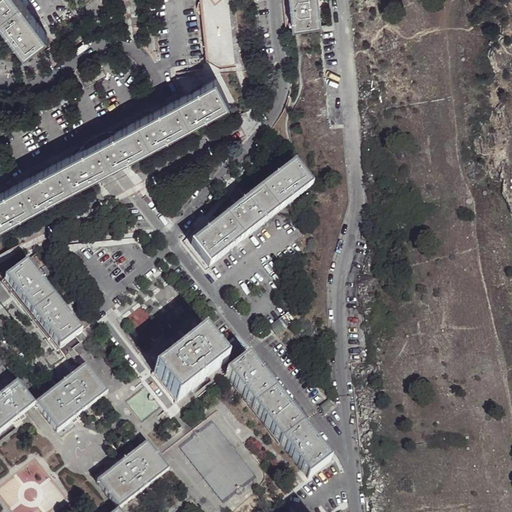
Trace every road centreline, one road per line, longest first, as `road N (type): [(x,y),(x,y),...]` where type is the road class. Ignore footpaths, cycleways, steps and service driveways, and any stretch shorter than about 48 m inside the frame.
road 1 (residential): [(339,0),(360,196),(340,301),(350,456)]
road 2 (residential): [(171,239),(350,456)]
road 3 (residential): [(277,0),(281,101),(171,239)]
road 4 (residential): [(155,71),(158,97),(24,166)]
road 5 (residential): [(0,81),(60,70),(100,46),(142,55),(155,71)]
